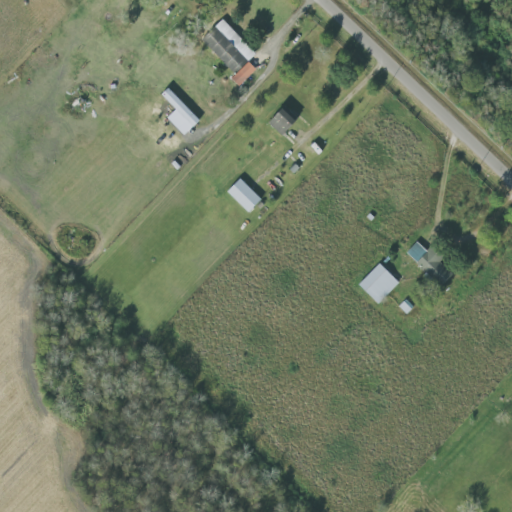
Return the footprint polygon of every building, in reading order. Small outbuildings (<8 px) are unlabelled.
[(253,69),(245,61),(253,53),(219,19),(197,41),(238,83),(253,69)] [(188,127),(195,120),(164,87),(157,94),(188,127)] [(295,120),(281,106),(265,121),(279,136),(295,120)] [(223,192),(244,212),(257,199),(235,178),(223,192)] [(426,248),(423,251),(414,242),(402,253),(436,289),(451,274),(426,248)] [(395,284),(376,263),(354,284),(374,304),(395,284)]
